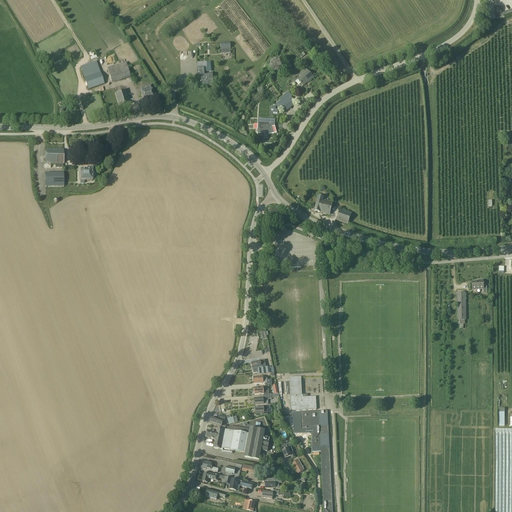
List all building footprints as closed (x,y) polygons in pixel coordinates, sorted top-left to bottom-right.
[(511,9),(502,13),(500,6),(493,7),(495,15),(496,14),(496,17),(501,16),(502,16),(511,12),(511,9)] [(88,90),(104,84),(100,72),(96,61),(80,67),(84,78),(88,90)] [(118,65),(107,68),(109,75),(111,82),(130,76),(126,64),(119,67),(118,65)] [(207,75),(204,75),(204,68),(197,68),(197,77),(201,77),(201,85),(208,85),(208,87),(213,86),(213,75),(207,75)] [(298,80),(295,82),(299,85),(301,83),(303,86),(309,81),(313,78),(306,69),(299,75),(301,77),(298,80)] [(152,91),(151,91),(150,86),(145,87),(146,89),(141,90),(142,93),(141,94),(142,101),(153,98),(155,98),(155,94),(152,94),(152,91)] [(129,104),(125,90),(115,94),(119,107),(129,104)] [(282,97),(291,108),(296,103),(291,98),(292,97),(288,92),(282,97)] [(285,112),(291,108),(282,97),(280,98),(281,100),(278,103),(285,112)] [(257,132),(264,133),(266,137),(269,135),(273,133),(272,127),(275,126),(275,120),(258,119),(257,132)] [(55,168),(63,168),(63,164),(64,164),(64,150),(45,149),(45,164),(55,164),(55,168)] [(80,181),(92,181),(92,176),(95,176),(95,172),(92,172),(92,170),(80,170),(80,181)] [(64,173),(45,173),(45,183),(64,183),(64,173)] [(320,213),(329,215),(333,203),(323,200),(324,198),(318,196),(314,211),(320,213)] [(352,214),(340,210),(336,221),(348,225),(352,214)] [(472,283),(472,290),(483,290),(484,294),(487,293),(487,286),(483,286),(483,281),(478,281),(479,282),(472,283)] [(466,292),(457,293),(457,321),(459,321),(459,325),(459,329),(464,329),(463,325),(465,325),(465,321),(466,320),(466,292)] [(253,369),(254,374),(257,373),(256,369),(262,367),(260,361),(251,363),(253,369)] [(270,367),(257,369),(258,375),(270,374),(271,374),(273,373),(274,373),(273,367),(270,367)] [(263,384),(265,383),(265,386),(272,386),(272,385),(271,379),(267,380),(267,379),(263,379),(263,377),(253,377),(254,384),(263,384)] [(301,378),(289,378),(290,382),(286,382),(287,396),(290,395),(291,411),(316,410),(316,397),(302,398),(301,378)] [(263,396),(269,395),(269,389),(264,390),(264,388),(254,388),(254,395),(263,394),(263,396)] [(271,395),(269,395),(263,396),(263,398),(254,399),(255,406),(264,405),(267,405),(267,400),(271,400),(271,398),(279,396),(279,394),(275,395),(271,395)] [(264,407),(255,407),(256,414),(262,413),(262,415),(267,415),(267,408),(264,409),(264,407)] [(332,511),(327,411),(301,412),(302,430),(311,430),(312,453),(321,452),(323,511),(332,511)] [(226,426),(222,425),(223,422),(212,418),(209,424),(221,428),(225,429),(226,426)] [(217,428),(216,433),(217,433),(215,440),(213,449),(220,450),(223,450),(223,449),(245,453),(244,458),(259,461),(261,451),(267,452),(270,438),(264,437),(265,431),(250,428),(250,429),(231,426),(229,427),(229,431),(228,431),(226,430),(225,430),(217,428)] [(217,433),(216,433),(207,431),(206,438),(215,440),(217,433)] [(293,452),(290,444),(282,447),(282,448),(281,449),(285,459),(291,457),(291,459),(296,457),(294,453),(290,454),(290,453),(293,452)] [(213,463),(201,460),(200,468),(211,471),(211,472),(217,473),(218,469),(212,468),(213,463)] [(292,464),(298,475),(304,471),(298,460),(292,464)] [(209,474),(204,473),(202,482),(207,483),(208,479),(214,480),(218,481),(219,476),(210,474),(209,474)] [(253,485),(242,482),(232,479),(229,489),(236,491),(236,490),(239,491),(240,486),(241,487),(252,489),(253,485)] [(282,480),(265,479),(265,482),(265,488),(276,489),(276,488),(279,488),(279,483),(282,483),(282,480)] [(221,497),(225,498),(226,495),(222,494),(218,493),(208,490),(206,497),(216,500),(217,496),(221,497)] [(262,498),(272,500),(273,495),(284,497),(284,496),(287,496),(287,493),(285,492),(273,491),(271,490),(271,492),(263,491),(262,498)] [(247,511),(251,511),(253,511),(255,503),(249,501),(247,511)]
